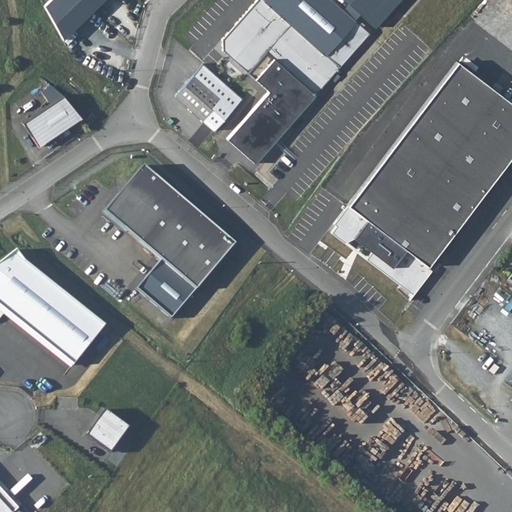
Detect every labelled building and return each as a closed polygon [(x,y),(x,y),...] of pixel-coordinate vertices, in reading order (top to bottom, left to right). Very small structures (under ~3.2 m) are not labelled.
[(50,0),(44,7),(62,41),(103,0),(50,0)] [(262,0),(261,0),(255,0),(220,40),(221,51),(266,91),(224,138),(254,164),(399,0),(262,0)] [(511,102),(457,61),(349,206),(428,267),(511,155),(511,102)] [(193,73),(175,94),(203,119),(222,98),(193,73)] [(65,90),(22,121),(37,143),(80,112),(65,90)] [(197,294),(239,237),(149,158),(105,213),(197,294)] [(17,258),(11,248),(0,255),(0,309),(70,364),(100,324),(17,258)] [(354,354),(364,343),(353,334),(343,345),(354,354)] [(99,409),(82,435),(105,453),(123,426),(99,409)]
